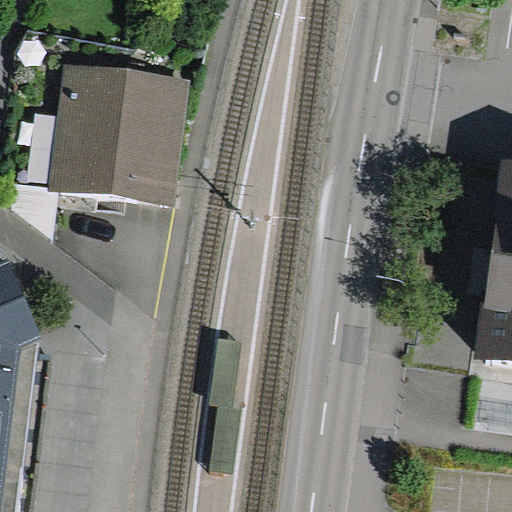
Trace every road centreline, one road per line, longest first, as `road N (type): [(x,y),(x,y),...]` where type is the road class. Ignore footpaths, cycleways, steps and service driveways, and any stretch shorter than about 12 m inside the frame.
road 1 (secondary): [(308,511),(389,0)]
road 2 (residential): [(135,511),(181,231)]
